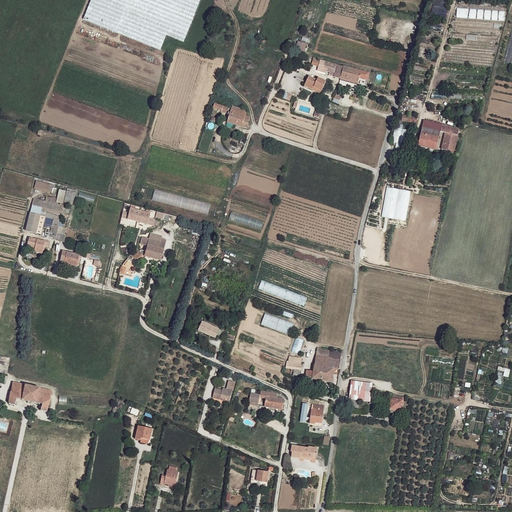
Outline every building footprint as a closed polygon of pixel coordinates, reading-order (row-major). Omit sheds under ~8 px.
[(91,0),(84,18),(160,49),(166,34),(184,41),(199,0),(91,0)] [(435,6),(435,16),(446,16),(446,7),(435,6)] [(446,19),(431,16),(430,23),(445,26),(446,19)] [(303,52),(306,44),(298,41),(295,50),(303,52)] [(320,61),(319,61),(318,62),(320,63),(319,67),(336,71),(337,65),(320,61)] [(344,67),(337,65),(336,71),(334,77),(341,79),(344,67)] [(361,72),(344,67),(341,79),(358,84),(359,82),(360,78),(361,72)] [(369,73),(361,72),(360,78),(367,80),(369,73)] [(318,82),(309,78),(305,87),(314,91),(315,88),(323,91),(326,83),(319,81),(318,82)] [(216,104),(215,104),(213,108),(229,113),(230,109),(216,104)] [(247,111),(233,107),(230,114),(245,118),(246,116),(247,111)] [(245,118),(230,114),(228,123),(243,127),(245,118)] [(417,118),(402,114),(401,119),(416,123),(417,118)] [(442,124),(423,120),(417,145),(436,150),(441,131),(442,124)] [(460,128),(442,124),(441,131),(445,132),(458,135),(460,128)] [(402,126),(395,125),(392,143),(407,145),(409,130),(402,129),(402,126)] [(458,135),(445,132),(441,148),(448,150),(447,152),(454,153),(458,135)] [(52,193),(54,185),(36,180),(34,189),(52,193)] [(77,188),(69,185),(66,201),(73,203),(77,188)] [(214,214),(216,204),(141,188),(139,198),(214,214)] [(34,197),(31,213),(40,215),(42,209),(62,213),(65,204),(56,202),(57,197),(47,194),(45,200),(34,197)] [(151,215),(131,209),(129,219),(148,225),(151,215)] [(40,215),(31,213),(26,230),(37,233),(39,221),(40,215)] [(54,218),(40,215),(39,221),(53,225),(54,218)] [(61,220),(54,218),(53,225),(49,237),(56,240),(61,220)] [(50,242),(30,237),(28,243),(36,246),(34,251),(43,254),(45,246),(49,248),(50,242)] [(150,239),(143,237),(141,244),(147,246),(148,245),(150,239)] [(166,243),(150,239),(148,245),(165,250),(166,243)] [(165,250),(148,245),(147,246),(145,252),(145,256),(161,261),(165,250)] [(69,262),(77,265),(80,254),(63,250),(61,260),(69,262)] [(145,252),(142,250),(134,257),(137,262),(145,256),(145,252)] [(220,331),(203,323),(199,331),(217,339),(220,331)] [(320,347),(317,347),(317,349),(316,356),(328,358),(329,351),(320,350),(320,347)] [(342,353),(329,351),(328,358),(340,360),(342,353)] [(328,358),(316,356),(314,367),(324,368),(327,368),(328,358)] [(340,360),(328,358),(327,368),(334,369),(339,370),(340,360)] [(302,363),(287,360),(286,367),(292,368),(301,370),(302,363)] [(324,368),(314,367),(313,371),(312,379),(322,381),(324,368)] [(327,368),(324,368),(322,381),(332,382),(334,369),(327,368)] [(312,379),(313,371),(306,370),(305,378),(312,379)] [(235,382),(228,380),(226,389),(224,388),(224,389),(216,388),(214,397),(221,399),(222,397),(227,398),(231,399),(235,382)] [(352,381),(351,388),(369,391),(372,391),(372,384),(352,381)] [(26,385),(14,383),(12,393),(24,396),(26,385)] [(40,389),(26,385),(24,396),(23,400),(37,403),(38,397),(40,389)] [(369,391),(351,388),(350,398),(367,402),(369,391)] [(52,391),(40,389),(38,397),(50,400),(52,391)] [(24,396),(12,393),(9,403),(16,405),(17,399),(23,400),(24,396)] [(259,395),(250,394),(249,403),(256,404),(259,395)] [(50,400),(38,397),(37,403),(42,404),(41,410),(48,411),(50,400)] [(277,398),(267,397),(267,399),(266,407),(283,409),(285,399),(277,398)] [(355,400),(350,398),(345,398),(344,404),(354,406),(355,400)] [(404,401),(392,399),(390,410),(402,412),(404,401)] [(324,410),(311,410),(310,424),(315,425),(315,423),(323,423),(324,410)] [(153,429),(139,426),(136,440),(141,441),(140,443),(150,445),(151,441),(150,440),(153,429)] [(308,448),(292,446),(291,453),(292,453),(291,458),(301,459),(301,457),(309,458),(310,453),(317,454),(318,448),(308,447),(308,448)] [(177,473),(167,471),(165,477),(161,476),(159,485),(163,485),(174,487),(177,473)] [(270,473),(258,472),(257,482),(268,483),(270,473)]
